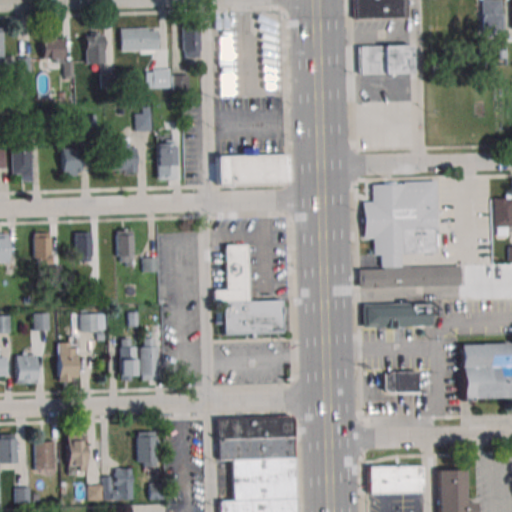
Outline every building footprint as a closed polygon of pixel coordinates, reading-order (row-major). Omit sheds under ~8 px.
[(405,0),(406,16),(354,18),(353,0),(405,0)] [(479,0),(479,32),(499,32),(499,0),(479,0)] [(196,24),(197,50),(196,50),(196,57),(183,58),(182,50),(180,50),(179,25),(196,24)] [(117,28),(118,51),(137,50),(137,53),(151,53),(151,50),(156,50),(155,30),(145,30),(145,27),(117,28)] [(39,36),(39,59),(54,58),(54,63),(60,63),(62,63),(62,61),(61,38),(54,38),(54,33),(46,33),(46,36),(39,36)] [(101,34),(102,63),(83,64),(82,35),(101,34)] [(411,44),(412,71),(359,73),(358,46),(411,44)] [(28,57),(28,72),(16,72),(16,57),(28,57)] [(72,60),(73,78),(61,79),(60,63),(62,63),(62,61),(72,60)] [(144,87),(167,87),(167,68),(144,68),(144,87)] [(116,71),(116,88),(99,88),(99,71),(116,71)] [(172,76),(172,87),(186,87),(186,76),(172,76)] [(133,130),(148,130),(148,107),(133,107),(133,130)] [(79,114),(79,130),(94,130),(94,114),(79,114)] [(46,131),(45,119),(20,121),(21,133),(46,131)] [(135,147),(135,173),(122,173),(122,170),(106,170),(106,148),(119,148),(118,142),(128,142),(128,147),(135,147)] [(172,142),(173,179),(154,179),(154,142),(172,142)] [(28,145),(29,175),(18,176),(18,174),(9,174),(8,145),(28,145)] [(78,147),(79,171),(74,172),(74,176),(65,176),(65,172),(60,172),(59,148),(78,147)] [(287,152),(288,182),(215,185),(214,156),(287,152)] [(435,180),(438,252),(400,254),(400,267),(380,267),(379,254),(372,254),(372,237),(363,238),(361,201),(369,201),(368,182),(435,180)] [(511,195),(491,195),(491,235),(506,235),(506,227),(511,227),(511,195)] [(89,231),(90,256),(88,256),(88,261),(77,262),(77,256),(73,256),(73,232),(89,231)] [(130,231),(131,266),(124,266),(124,261),(118,261),(118,256),(115,256),(114,231),(130,231)] [(32,233),(32,237),(30,237),(31,264),(48,263),(47,233),(32,233)] [(243,244),(244,299),(212,300),(211,289),(223,289),(222,245),(243,244)] [(155,271),(155,256),(141,256),(141,271),(155,271)] [(59,265),(59,281),(48,282),(48,265),(59,265)] [(100,284),(101,300),(86,301),(85,285),(100,284)] [(279,298),(281,332),(255,333),(256,338),(247,338),(246,335),(220,336),(218,300),(244,299),(279,298)] [(359,326),(359,302),(438,301),(438,315),(430,315),(430,324),(359,326)] [(136,325),(135,311),(125,311),(126,326),(136,325)] [(30,329),(48,329),(48,312),(30,312),(30,329)] [(103,312),(78,312),(78,331),(103,331),(103,312)] [(0,315),(0,332),(8,333),(8,315),(0,315)] [(156,380),(155,345),(151,346),(151,337),(140,338),(140,346),(136,346),(137,380),(156,380)] [(118,338),(118,346),(116,347),(117,381),(129,381),(128,374),(133,374),(132,347),(128,347),(128,338),(118,338)] [(73,347),(74,377),(67,377),(67,380),(56,381),(55,343),(67,342),(67,347),(73,347)] [(509,342),(510,397),(461,399),(459,344),(509,342)] [(34,354),(35,382),(13,383),(12,355),(34,354)] [(416,370),(416,392),(386,393),(382,389),(382,371),(416,370)] [(291,417),(293,511),(217,511),(215,419),(291,417)] [(153,431),(153,466),(140,467),(140,461),(134,461),(134,431),(153,431)] [(0,433),(0,463),(14,463),(14,438),(12,438),(12,433),(0,433)] [(63,434),(65,464),(76,464),(76,471),(84,471),(83,434),(63,434)] [(32,442),(33,470),(52,469),(51,445),(52,445),(52,440),(45,441),(45,442),(32,442)] [(366,466),(366,493),(422,491),(421,465),(366,466)] [(130,468),(130,499),(100,500),(100,485),(100,476),(112,476),(112,468),(130,468)] [(435,511),(473,511),(473,500),(462,500),(462,468),(435,468),(435,511)] [(162,499),(162,483),(147,483),(147,499),(162,499)] [(100,485),(85,485),(85,500),(100,500),(100,485)] [(13,501),(28,501),(28,493),(28,487),(13,487),(13,501)] [(37,493),(37,501),(28,501),(28,493),(37,493)]
